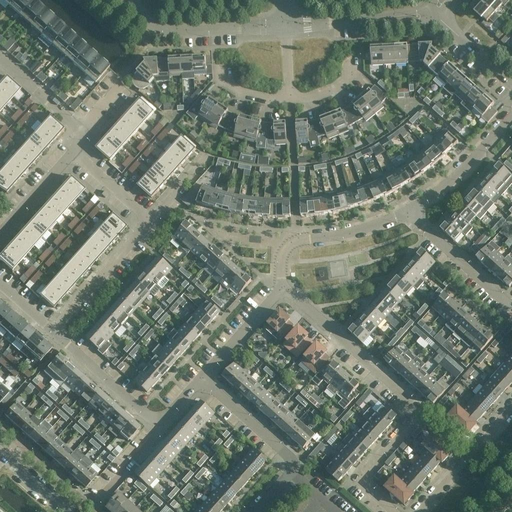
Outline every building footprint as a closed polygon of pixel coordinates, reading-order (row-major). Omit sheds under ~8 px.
[(32,0),(13,0),(9,6),(19,16),(32,2),(33,0),(32,0)] [(33,0),(32,2),(19,16),(30,25),(32,23),(44,10),(41,7),(43,4),(38,0),(36,3),(33,0)] [(494,12),(479,0),(477,0),(470,7),(485,21),(494,12)] [(479,0),(494,12),(501,4),(504,6),(508,1),(506,0),(479,0)] [(44,10),(32,23),(30,25),(41,35),(54,20),(51,17),(54,14),(49,10),(47,13),(44,10)] [(54,20),(41,35),(51,45),(65,29),(62,26),(65,23),(60,19),(57,22),(54,20)] [(65,29),(51,45),(62,54),(76,39),(73,36),(75,33),(71,29),(68,32),(65,29)] [(11,38),(2,47),(7,52),(15,42),(11,38)] [(76,39),(62,54),(73,64),(87,48),(84,46),(86,43),(81,39),(79,41),(76,39)] [(418,45),(407,46),(408,62),(425,61),(430,47),(427,44),(418,44),(418,45)] [(387,47),(383,47),(384,64),(396,63),(395,45),(387,46),(387,47)] [(402,45),(395,45),(396,63),(408,62),(407,46),(402,46),(402,45)] [(371,64),(384,64),(383,47),(379,47),(378,46),(370,47),(371,64)] [(440,56),(430,47),(425,61),(424,65),(437,76),(448,64),(440,56)] [(87,48),(73,64),(84,73),(97,58),(94,55),(97,52),(92,48),(90,51),(87,48)] [(197,57),(193,57),(194,74),(206,74),(205,56),(197,56),(197,57)] [(173,59),(169,59),(170,76),(182,75),(181,57),(173,58),(173,59)] [(188,57),(181,57),(182,75),(194,74),(193,57),(188,58),(188,57)] [(97,58),(84,73),(95,83),(96,82),(99,84),(108,73),(106,71),(109,68),(105,65),(108,62),(103,58),(100,61),(97,58)] [(149,59),(145,63),(154,80),(154,79),(153,77),(170,76),(169,59),(157,59),(157,58),(149,59)] [(28,71),(33,75),(41,65),(36,61),(28,71)] [(154,80),(145,63),(136,73),(137,73),(132,78),(132,81),(132,84),(133,86),(137,89),(140,91),(143,91),(145,90),(154,80)] [(448,64),(437,76),(446,85),(458,71),(452,66),(452,67),(448,64)] [(458,71),(446,85),(455,93),(466,80),(463,77),(464,77),(458,71)] [(6,77),(0,83),(0,86),(13,98),(20,89),(6,77)] [(50,87),(56,81),(53,77),(47,83),(50,87)] [(58,80),(49,90),(54,94),(63,85),(58,80)] [(466,80),(455,93),(464,101),(476,87),(470,82),(470,83),(466,80)] [(13,98),(0,86),(0,101),(5,106),(13,98)] [(387,97),(375,86),(370,91),(369,90),(360,97),(374,113),(383,106),(381,104),(387,97)] [(476,87),(464,101),(473,108),(484,96),(481,93),(482,93),(476,87)] [(60,100),(65,94),(61,91),(56,96),(60,100)] [(208,100),(203,95),(192,108),(199,114),(197,116),(207,122),(218,104),(209,98),(208,100)] [(487,99),(484,96),(473,108),(488,122),(497,112),(491,107),(494,104),(488,98),(487,99)] [(374,113),(360,97),(351,104),(352,105),(347,108),(355,123),(363,118),(365,121),(374,113)] [(74,111),(82,102),(78,98),(69,107),(74,111)] [(140,99),(132,108),(147,121),(154,112),(140,99)] [(228,111),(218,104),(207,122),(217,129),(218,126),(226,130),(233,114),(227,112),(228,111)] [(147,121),(132,108),(125,116),(139,129),(147,121)] [(341,110),(331,114),(338,134),(349,130),(348,128),(355,123),(347,108),(341,111),(341,110)] [(239,117),(233,114),(226,130),(235,134),(234,136),(245,140),(245,139),(250,119),(239,116),(239,117)] [(338,134),(331,114),(320,118),(320,120),(314,121),(317,138),(318,137),(326,136),(327,138),(338,134)] [(139,129),(125,116),(118,124),(132,137),(139,129)] [(49,117),(42,125),(56,138),(63,129),(49,117)] [(261,121),(250,119),(245,139),(256,143),(256,148),(265,149),(266,140),(267,123),(261,123),(261,121)] [(308,121),(296,121),(297,143),(309,142),(311,148),(320,146),(318,137),(317,138),(314,121),(308,122),(308,121)] [(274,124),(267,123),(266,140),(275,141),(275,144),(287,143),(285,122),(274,123),(274,124)] [(132,137),(118,124),(111,132),(125,145),(132,137)] [(393,124),(384,131),(386,134),(395,128),(393,124)] [(42,125),(34,133),(49,146),(56,138),(42,125)] [(445,130),(436,139),(448,152),(451,148),(452,149),(458,142),(445,130)] [(125,145),(111,132),(103,140),(118,153),(125,145)] [(34,133),(32,136),(27,141),(41,154),(49,146),(34,133)] [(372,135),(367,138),(370,144),(376,140),(372,135)] [(181,137),(174,145),(188,158),(196,149),(181,137)] [(436,139),(427,148),(438,161),(445,155),(448,152),(436,139)] [(118,153),(103,140),(96,148),(110,161),(118,153)] [(27,141),(20,149),(34,162),(41,154),(27,141)] [(174,145),(167,153),(181,166),(188,158),(174,145)] [(427,148),(417,156),(427,170),(431,167),(438,161),(427,148)] [(20,149),(12,157),(27,170),(34,162),(20,149)] [(255,162),(256,154),(241,152),(240,161),(255,162)] [(181,166),(167,153),(159,161),(174,174),(181,166)] [(417,156),(406,163),(417,178),(424,173),(424,172),(427,170),(417,156)] [(12,157),(5,165),(19,178),(27,170),(12,157)] [(159,161),(152,169),(166,182),(174,174),(159,161)] [(503,164),(511,171),(511,165),(506,161),(503,164)] [(406,163),(396,170),(405,185),(409,183),(417,178),(406,163)] [(5,165),(0,171),(0,175),(12,186),(19,178),(5,165)] [(511,184),(511,176),(499,165),(492,173),(509,188),(511,184)] [(166,182),(152,169),(145,177),(159,190),(166,182)] [(396,170),(385,176),(393,192),(401,188),(401,187),(405,185),(396,170)] [(509,188),(492,173),(484,181),(498,193),(501,196),(509,188)] [(0,189),(6,193),(12,186),(0,175),(0,189)] [(385,176),(374,182),(380,197),(385,196),(393,192),(385,176)] [(70,177),(63,185),(77,198),(84,190),(70,177)] [(159,190),(145,177),(137,186),(152,198),(159,190)] [(498,193),(484,181),(477,189),(490,201),(498,193)] [(374,182),(362,187),(368,203),(377,200),(376,199),(380,197),(374,182)] [(77,198),(63,185),(56,193),(70,206),(77,198)] [(202,186),(199,195),(197,195),(195,196),(194,198),(195,200),(196,201),(196,203),(205,206),(205,205),(209,207),(215,190),(202,186)] [(362,187),(350,191),(355,207),(359,206),(360,206),(368,203),(362,187)] [(490,201),(477,189),(470,197),(483,209),(490,201)] [(227,194),(215,190),(209,207),(214,208),(214,209),(222,211),(227,194)] [(350,191),(338,194),(342,211),(351,209),(351,208),(355,207),(350,191)] [(70,206),(56,193),(48,202),(62,214),(70,206)] [(239,197),(227,194),(222,211),(231,213),(236,213),(239,197)] [(338,194),(325,196),(328,213),(333,212),(333,213),(342,211),(338,194)] [(325,196),(313,198),(315,216),(324,215),(324,214),(328,213),(325,196)] [(252,199),(239,197),(236,213),(241,214),(240,215),(249,216),(252,199)] [(483,209),(470,197),(463,205),(476,217),(480,220),(487,212),(483,209)] [(313,198),(300,199),(301,216),(306,216),(306,217),(315,216),(313,198)] [(264,200),(252,199),(249,216),(258,217),(263,217),(264,200)] [(277,200),(264,200),(263,217),(268,217),(268,218),(277,218),(277,200)] [(290,200),(277,200),(277,218),(286,218),(286,217),(291,217),(290,200)] [(62,214),(48,202),(41,210),(55,222),(62,214)] [(476,217),(463,205),(456,213),(469,225),(476,217)] [(55,222),(41,210),(34,218),(48,230),(55,222)] [(469,225),(456,213),(448,221),(461,233),(465,236),(473,228),(469,225)] [(112,214),(104,223),(118,235),(126,227),(112,214)] [(48,230),(34,218),(27,226),(32,230),(41,238),(48,230)] [(461,233),(448,221),(441,230),(454,241),(461,233)] [(501,225),(498,222),(491,230),(494,233),(501,225)] [(118,235),(104,223),(97,231),(111,243),(118,235)] [(174,236),(183,244),(194,230),(186,223),(174,236)] [(41,238),(32,230),(27,226),(19,234),(34,247),(41,238)] [(194,230),(183,244),(191,251),(203,238),(194,230)] [(97,231),(90,239),(104,251),(111,243),(97,231)] [(34,247),(19,234),(12,242),(26,255),(34,247)] [(203,238),(191,251),(199,258),(211,245),(203,238)] [(104,251),(90,239),(83,247),(97,260),(104,251)] [(500,249),(492,241),(488,245),(477,258),(485,265),(496,252),(500,249)] [(26,255),(12,242),(5,250),(19,263),(26,255)] [(211,245),(199,258),(207,265),(219,252),(211,245)] [(97,260),(83,247),(75,255),(89,268),(97,260)] [(19,263),(5,250),(0,255),(0,260),(12,271),(19,263)] [(422,251),(414,259),(427,271),(435,262),(422,251)] [(219,252),(207,265),(215,272),(227,259),(219,252)] [(496,252),(485,265),(493,273),(504,260),(496,252)] [(75,255),(68,263),(82,276),(89,268),(75,255)] [(511,259),(508,256),(504,260),(493,273),(501,280),(511,267),(511,259)] [(172,269),(159,257),(152,265),(165,277),(172,269)] [(227,259),(215,272),(223,280),(235,267),(227,259)] [(427,271),(414,259),(407,267),(420,279),(427,271)] [(82,276),(68,263),(61,271),(75,284),(82,276)] [(165,277),(152,265),(144,274),(158,285),(165,277)] [(235,267),(223,280),(231,287),(243,274),(235,267)] [(424,282),(407,267),(400,275),(413,287),(417,290),(424,282)] [(511,267),(501,280),(509,287),(511,284),(511,267)] [(75,284),(61,271),(54,279),(68,292),(75,284)] [(158,285),(144,274),(137,282),(150,293),(154,297),(161,289),(158,285)] [(243,274),(231,287),(239,294),(251,281),(243,274)] [(413,287),(400,275),(393,283),(406,295),(413,287)] [(68,292),(54,279),(46,287),(61,300),(68,292)] [(150,293),(137,282),(130,290),(143,301),(150,293)] [(406,295),(393,283),(386,291),(399,303),(406,295)] [(61,300),(46,287),(39,296),(53,308),(61,300)] [(143,301),(130,290),(123,298),(136,309),(143,301)] [(399,303),(386,291),(378,299),(391,311),(399,303)] [(444,294),(432,307),(441,315),(452,302),(444,294)] [(136,309),(123,298),(116,306),(129,317),(136,309)] [(391,311),(378,299),(371,307),(384,319),(391,311)] [(207,300),(199,308),(213,320),(220,312),(207,300)] [(452,302),(441,315),(449,322),(460,309),(452,302)] [(3,305),(0,308),(0,324),(11,312),(3,305)] [(129,317),(116,306),(108,314),(121,325),(129,317)] [(384,319),(371,307),(364,315),(377,327),(384,319)] [(199,308),(192,316),(205,328),(213,320),(199,308)] [(460,309),(449,322),(457,329),(468,316),(460,309)] [(280,311),(273,319),(270,316),(266,321),(269,324),(268,324),(269,324),(265,328),(279,341),(293,326),(288,321),(289,320),(280,311)] [(11,312),(0,324),(0,326),(7,333),(19,320),(11,312)] [(121,325),(108,314),(101,322),(114,334),(121,325)] [(205,328),(192,316),(189,314),(182,322),(185,324),(198,336),(205,328)] [(377,327),(364,315),(357,323),(370,335),(377,327)] [(468,316),(457,329),(465,336),(476,323),(468,316)] [(19,320),(7,333),(15,340),(27,327),(19,320)] [(441,340),(420,321),(417,324),(438,343),(441,340)] [(114,334),(101,322),(94,330),(107,342),(114,334)] [(370,335),(357,323),(349,332),(362,343),(370,335)] [(476,323),(465,336),(473,344),(484,331),(476,323)] [(511,329),(511,323),(503,332),(506,336),(511,329)] [(185,324),(178,332),(191,344),(198,336),(185,324)] [(27,327),(15,340),(23,347),(32,338),(35,334),(27,327)] [(298,328),(287,340),(282,345),(297,358),(311,342),(306,338),(308,336),(298,328)] [(107,342),(94,330),(86,338),(100,350),(107,342)] [(484,331),(473,344),(481,351),(493,338),(484,331)] [(178,332),(171,341),(184,352),(191,344),(178,332)] [(35,334),(32,338),(23,347),(31,355),(32,354),(43,341),(35,334)] [(503,339),(500,335),(495,341),(499,344),(503,339)] [(43,341),(32,354),(31,355),(39,362),(51,349),(43,341)] [(171,341),(163,349),(176,360),(184,352),(171,341)] [(317,344),(305,357),(301,362),(315,375),(330,358),(325,354),(326,352),(317,344)] [(396,347),(385,361),(393,368),(405,355),(396,347)] [(163,349),(156,357),(169,368),(176,360),(163,349)] [(401,375),(417,358),(409,350),(405,355),(393,368),(401,375)] [(489,355),(485,351),(481,357),(484,360),(489,355)] [(257,364),(260,361),(250,352),(247,356),(257,364)] [(8,354),(5,358),(14,366),(17,363),(8,354)] [(47,368),(55,376),(67,362),(58,355),(47,368)] [(156,357),(149,365),(162,376),(169,368),(156,357)] [(116,358),(112,363),(115,366),(120,361),(116,358)] [(409,382),(421,369),(425,365),(417,358),(401,375),(409,382)] [(67,362),(55,376),(63,383),(75,370),(67,362)] [(222,376),(231,383),(242,370),(234,363),(222,376)] [(325,379),(331,384),(342,371),(334,363),(327,371),(323,368),(312,381),(318,386),(325,379)] [(511,370),(505,364),(498,372),(511,384),(511,382),(511,370)] [(149,365),(142,373),(155,385),(162,376),(149,365)] [(475,371),(471,368),(466,373),(470,376),(475,371)] [(421,369),(409,382),(417,390),(429,376),(421,369)] [(75,370),(63,383),(71,390),(83,377),(75,370)] [(242,370),(231,383),(239,391),(250,378),(242,370)] [(336,394),(350,378),(342,371),(331,384),(326,389),(335,396),(336,394)] [(498,372),(491,380),(504,392),(511,384),(498,372)] [(147,393),(155,385),(142,373),(134,381),(147,393)] [(429,376),(417,390),(425,397),(437,384),(429,376)] [(83,377),(71,390),(79,397),(91,384),(83,377)] [(250,378),(239,391),(247,398),(258,385),(250,378)] [(359,386),(350,378),(336,394),(342,399),(338,404),(344,410),(356,397),(352,393),(359,386)] [(441,379),(437,384),(425,397),(433,404),(449,387),(441,379)] [(491,380),(483,388),(496,400),(504,392),(491,380)] [(91,384),(79,397),(87,404),(99,391),(91,384)] [(456,392),(460,387),(456,384),(452,388),(456,392)] [(0,385),(0,402),(8,393),(0,385)] [(258,385),(247,398),(255,405),(267,392),(258,385)] [(483,388),(476,396),(489,408),(496,400),(483,388)] [(45,394),(55,402),(58,399),(48,390),(45,394)] [(99,391),(87,404),(95,412),(107,399),(99,391)] [(267,392),(255,405),(263,412),(275,399),(267,392)] [(449,399),(445,396),(437,406),(440,409),(449,399)] [(476,396),(469,404),(482,416),(489,408),(476,396)] [(107,399),(95,412),(103,419),(115,406),(107,399)] [(275,399),(263,412),(271,420),(283,406),(275,399)] [(4,415),(12,423),(24,410),(16,402),(4,415)] [(201,402),(194,410),(207,422),(214,413),(201,402)] [(469,404),(462,412),(475,423),(482,416),(469,404)] [(384,405),(376,413),(389,425),(397,417),(384,405)] [(115,406),(103,419),(111,426),(123,413),(115,406)] [(283,406),(271,420),(279,427),(291,414),(283,406)] [(457,408),(448,418),(454,424),(453,426),(453,427),(454,427),(454,428),(458,431),(460,429),(469,437),(472,433),(471,431),(476,425),(475,423),(462,412),(457,408)] [(389,425),(376,413),(372,409),(365,418),(369,421),(382,433),(389,425)] [(24,410),(12,423),(20,430),(32,417),(24,410)] [(207,422),(194,410),(187,418),(200,430),(207,422)] [(123,413),(111,426),(119,433),(131,420),(123,413)] [(291,414),(279,427),(287,434),(299,421),(291,414)] [(32,417),(20,430),(28,437),(40,424),(32,417)] [(200,430),(187,418),(179,426),(192,438),(200,430)] [(131,420),(119,433),(128,441),(139,428),(131,420)] [(299,421),(287,434),(295,441),(307,428),(299,421)] [(369,421),(362,429),(375,441),(382,433),(369,421)] [(40,424),(28,437),(37,444),(48,431),(40,424)] [(192,438),(179,426),(172,434),(185,446),(192,438)] [(307,428),(295,441),(303,449),(312,439),(315,436),(307,428)] [(362,429),(355,437),(368,449),(375,441),(362,429)] [(48,431),(37,444),(45,452),(56,438),(48,431)] [(317,433),(315,436),(312,439),(316,443),(321,437),(317,433)] [(93,437),(103,445),(106,442),(96,434),(93,437)] [(185,446),(172,434),(165,442),(178,454),(185,446)] [(368,449),(355,437),(350,434),(343,442),(347,446),(360,457),(368,449)] [(423,446),(428,450),(441,462),(442,463),(448,456),(449,458),(453,454),(432,435),(423,446)] [(56,438),(45,452),(53,459),(65,446),(56,438)] [(98,451),(101,448),(91,439),(88,442),(98,451)] [(178,454),(165,442),(158,450),(171,462),(178,454)] [(65,446),(53,459),(61,466),(73,453),(65,446)] [(347,446),(340,454),(353,465),(360,457),(347,446)] [(317,447),(313,452),(308,457),(312,460),(320,450),(317,447)] [(76,449),(73,453),(61,466),(69,473),(81,460),(84,456),(76,449)] [(254,449),(246,457),(259,469),(267,460),(254,449)] [(171,462),(158,450),(150,458),(164,470),(171,462)] [(428,450),(420,458),(434,470),(441,462),(428,450)] [(340,454),(333,462),(346,473),(353,465),(340,454)] [(259,469),(246,457),(239,465),(252,477),(259,469)] [(164,470),(150,458),(143,466),(156,478),(164,470)] [(420,458),(413,466),(426,478),(434,470),(420,458)] [(81,460),(69,473),(77,480),(89,467),(81,460)] [(338,482),(346,473),(333,462),(325,470),(338,482)] [(252,477),(239,465),(232,473),(245,485),(252,477)] [(156,478),(143,466),(136,475),(149,486),(156,478)] [(413,466),(406,474),(419,486),(426,478),(413,466)] [(89,467),(77,480),(85,488),(97,475),(89,467)] [(245,485),(232,473),(225,481),(238,493),(245,485)] [(406,474),(399,482),(412,493),(419,486),(406,474)] [(414,495),(412,493),(399,482),(395,478),(385,488),(406,507),(409,503),(408,501),(414,495)] [(238,493),(225,481),(217,489),(230,501),(238,493)] [(230,501),(217,489),(210,497),(223,509),(230,501)] [(107,507),(111,511),(117,511),(127,501),(119,494),(107,507)] [(220,511),(223,509),(210,497),(203,505),(210,511),(220,511)] [(127,501),(117,511),(132,511),(135,509),(127,501)]
